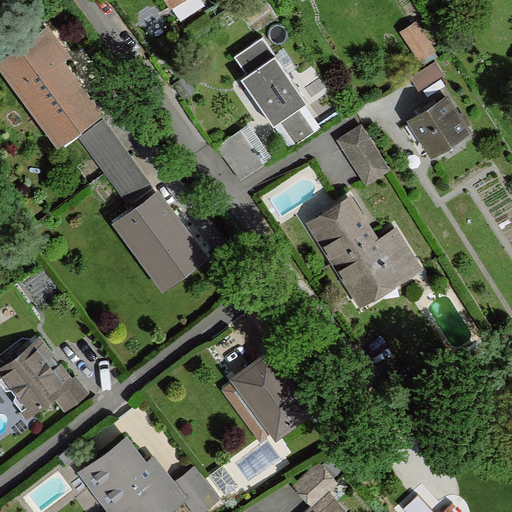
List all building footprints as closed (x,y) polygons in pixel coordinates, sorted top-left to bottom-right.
[(203,0),(180,0),(172,5),(180,19),(205,3),(203,0)] [(418,25),(404,33),(414,46),(426,38),(418,25)] [(80,127),(99,113),(74,79),(69,83),(54,63),(65,54),(47,29),(28,44),(34,51),(8,69),(49,126),(68,112),(80,127)] [(248,73),(276,54),(264,36),(235,56),(248,73)] [(436,51),(426,38),(414,46),(422,60),(436,51)] [(201,94),(227,95),(229,45),(203,44),(201,94)] [(248,73),(242,77),(274,124),(280,121),(300,107),(308,101),(276,54),(248,73)] [(447,76),(439,63),(415,79),(423,92),(447,76)] [(195,90),(186,78),(177,85),(186,96),(195,90)] [(447,99),(413,120),(432,151),(466,130),(447,99)] [(308,119),(300,107),(280,121),(288,133),(308,119)] [(316,130),(308,119),(288,133),(296,144),(316,130)] [(81,138),(128,203),(154,184),(132,155),(106,120),(81,138)] [(223,141),(244,173),(276,153),(255,120),(223,141)] [(361,125),(339,139),(367,182),(389,168),(361,125)] [(173,214),(157,193),(137,208),(141,211),(122,224),(157,273),(176,259),(184,270),(204,256),(191,238),(185,242),(168,218),(173,214)] [(323,236),(338,259),(374,236),(350,199),(319,219),(328,233),(323,236)] [(377,243),(374,236),(338,259),(354,286),(360,282),(369,296),(418,266),(397,231),(377,243)] [(269,295),(256,304),(247,311),(265,335),(287,320),(269,295)] [(65,385),(33,344),(2,368),(35,409),(54,394),(65,385)] [(268,354),(237,377),(278,432),(309,410),(268,354)] [(76,376),(65,385),(54,394),(66,409),(88,392),(76,376)] [(126,439),(92,464),(121,505),(127,502),(135,511),(162,511),(183,497),(164,471),(155,477),(126,439)] [(320,462),(296,483),(314,504),(337,482),(320,462)] [(239,485),(224,464),(212,475),(226,495),(239,485)] [(199,511),(218,498),(200,473),(179,488),(196,511),(199,511)] [(322,511),(344,511),(335,501),(322,511)]
